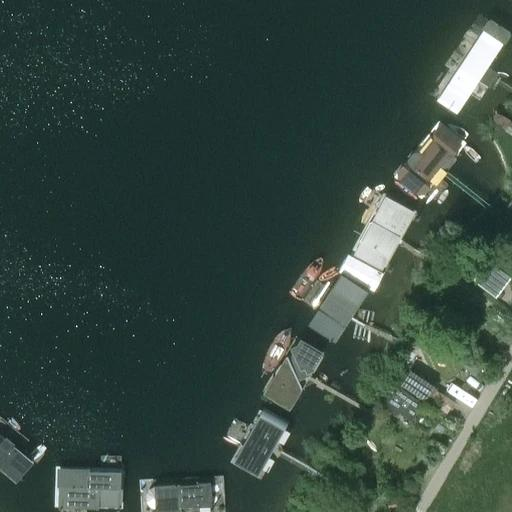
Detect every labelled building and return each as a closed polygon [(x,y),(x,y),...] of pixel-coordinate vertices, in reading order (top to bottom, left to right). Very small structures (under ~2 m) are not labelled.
[(511,40),(482,21),(433,97),(469,121),(511,54),(511,40)] [(398,163),(388,178),(424,204),(465,146),(438,127),(408,170),(398,163)] [(349,260),(384,279),(416,218),(382,200),(349,260)] [(511,272),(511,270),(511,256),(510,255),(492,238),(483,248),(511,272)] [(468,274),(476,281),(492,260),(484,254),(468,274)] [(343,295),(327,354),(359,363),(376,304),(343,295)] [(288,343),(264,403),(288,417),(326,363),(288,343)] [(434,381),(410,364),(400,379),(424,396),(434,381)] [(423,400),(397,382),(383,402),(397,412),(398,410),(410,419),(423,400)] [(302,443),(277,433),(261,473),(286,484),(302,443)] [(0,456),(0,485),(25,501),(38,479),(0,456)] [(233,511),(230,481),(147,490),(149,511),(233,511)] [(122,511),(123,489),(56,489),(56,511),(122,511)]
